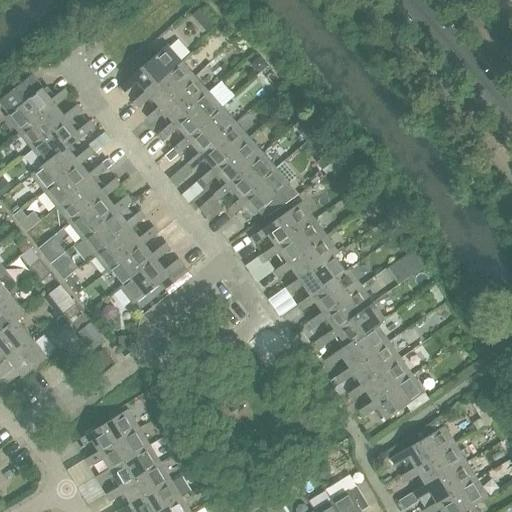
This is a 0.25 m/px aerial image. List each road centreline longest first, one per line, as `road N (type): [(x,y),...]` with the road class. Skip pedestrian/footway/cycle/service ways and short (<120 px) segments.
road 1 (residential): [(227,261),(62,64)]
road 2 (residential): [(227,261),(266,316),(204,364),(176,361),(166,348)]
road 3 (residential): [(29,437),(166,348)]
road 4 (tertiary): [(412,0),(511,111)]
road 5 (residential): [(166,348),(151,322),(227,261)]
